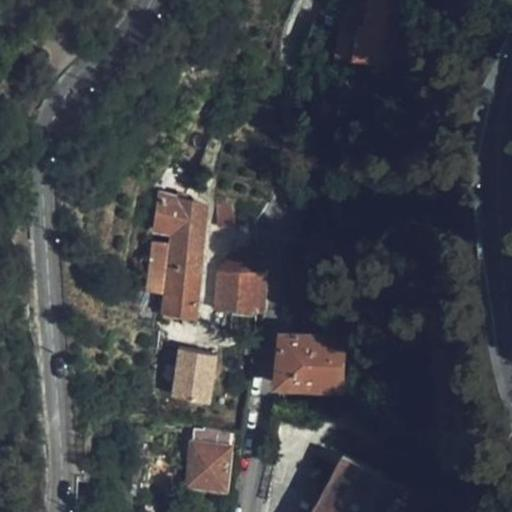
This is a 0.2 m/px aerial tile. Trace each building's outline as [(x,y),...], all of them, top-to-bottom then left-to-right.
[(329,0),(320,0),(317,27),(338,30),(342,2),(329,0)] [(411,0),(355,0),(349,28),(343,26),(337,56),(357,60),(358,57),(398,67),(404,43),(399,42),(407,0),(411,2),(411,0)] [(247,59),(277,63),(277,62),(277,59),(277,58),(277,55),(277,54),(278,52),(278,50),(278,48),(279,47),(279,45),(279,43),(279,41),(280,40),(251,36),(247,59)] [(198,164),(203,166),(208,155),(202,153),(198,164)] [(169,248),(152,246),(149,275),(166,278),(162,319),(193,322),(198,282),(205,205),(161,194),(157,230),(170,232),(169,248)] [(216,226),(234,224),(233,196),(214,197),(216,226)] [(255,289),(258,270),(247,270),(241,270),(235,270),(229,271),(224,272),(218,273),(216,275),(215,285),(238,288),(255,289)] [(255,289),(265,290),(266,271),(258,270),(255,289)] [(214,309),(237,311),(238,288),(215,285),(214,309)] [(237,311),(265,314),(265,290),(255,289),(238,288),(237,311)] [(356,341),(356,320),(335,316),(333,336),(283,333),(280,372),(279,383),(342,386),(344,341),(356,341)] [(232,429),(244,431),(256,358),(207,350),(195,424),(204,426),(232,429)] [(224,487),(232,429),(204,426),(203,432),(194,432),(189,483),(224,487)] [(344,451),(312,511),(416,511),(420,507),(414,488),(344,451)] [(150,509),(151,490),(137,489),(135,508),(150,509)]
